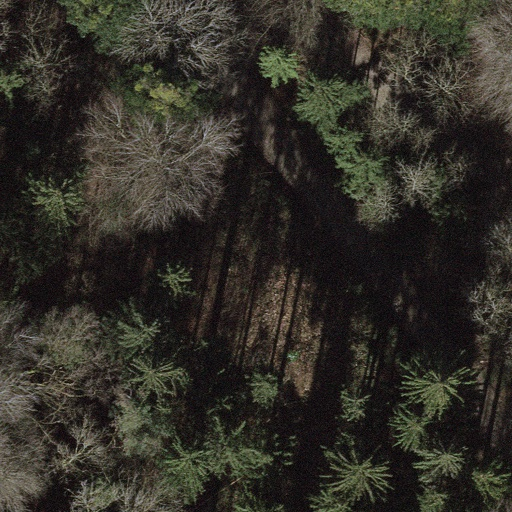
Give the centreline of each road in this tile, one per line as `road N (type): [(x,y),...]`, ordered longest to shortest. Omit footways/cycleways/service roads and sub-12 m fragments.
road 1 (track): [(511,470),(207,0)]
road 2 (track): [(236,0),(447,138),(511,192)]
